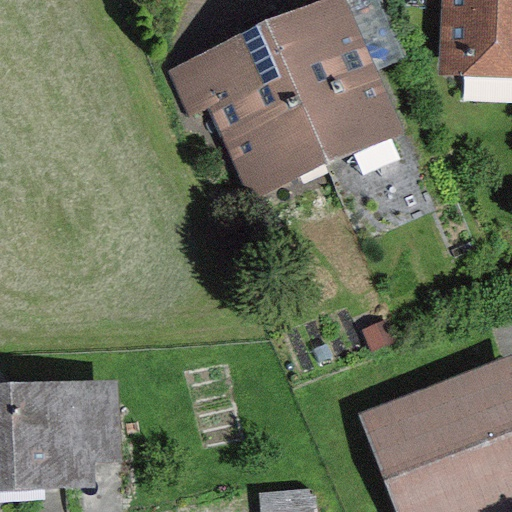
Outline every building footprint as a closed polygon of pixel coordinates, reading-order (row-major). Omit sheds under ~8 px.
[(511,0),(454,0),(452,64),(511,66),(511,0)] [(400,160),(334,10),(269,39),(319,152),(345,140),(363,176),(400,160)] [(220,102),(254,180),(319,152),(269,39),(177,80),(192,114),(220,102)] [(370,425),(403,511),(491,511),(511,504),(511,382),(508,372),(370,425)] [(0,481),(78,478),(77,453),(112,451),(109,400),(0,406),(0,481)] [(262,496),(263,511),(313,511),(312,491),(262,496)]
